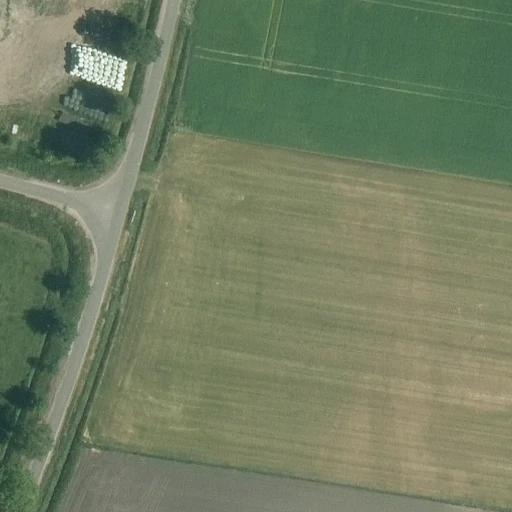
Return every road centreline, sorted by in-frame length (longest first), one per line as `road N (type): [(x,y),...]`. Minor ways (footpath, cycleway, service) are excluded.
road 1 (unclassified): [(17,511),(64,392),(116,211)]
road 2 (unclassified): [(116,211),(173,0)]
road 3 (unclassified): [(0,180),(116,211)]
